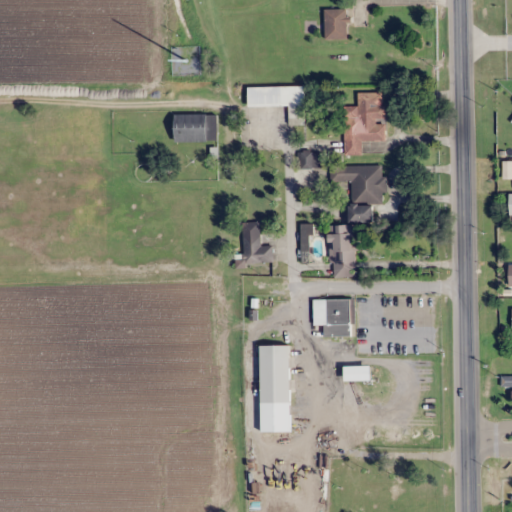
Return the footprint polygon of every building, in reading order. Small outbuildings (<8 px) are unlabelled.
[(347,39),(347,9),(325,9),(325,39),(347,39)] [(305,86),(247,86),(248,107),(289,106),(289,125),(305,125),(305,86)] [(344,106),(344,155),(362,155),(362,141),(385,141),(385,92),(358,92),(358,106),(344,106)] [(174,141),(218,141),(218,114),(174,114),(174,141)] [(325,153),(298,152),(298,168),(325,169),(325,153)] [(357,276),(355,222),(373,221),(372,203),(386,202),(385,165),(330,167),(331,183),(350,182),(352,225),(336,225),(336,233),(330,234),(331,277),(357,276)] [(243,222),(245,263),(273,262),(273,246),(261,246),(260,222),(243,222)] [(323,336),(352,336),(352,299),(314,299),(314,325),(323,325),(323,336)] [(261,345),(261,432),(291,432),(290,345),(261,345)] [(371,366),(345,366),(345,381),(371,381),(371,366)] [(368,492),(392,492),(392,483),(368,483),(368,492)]
